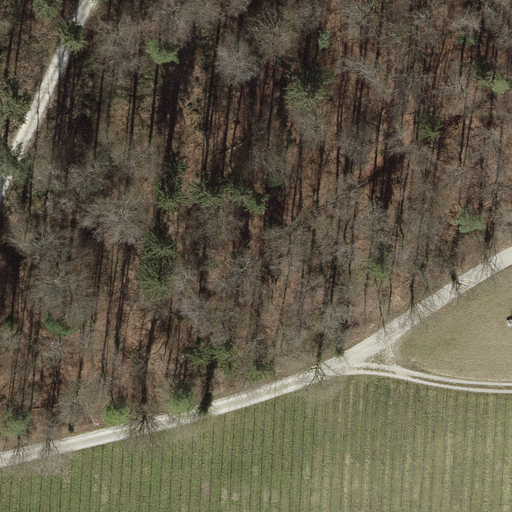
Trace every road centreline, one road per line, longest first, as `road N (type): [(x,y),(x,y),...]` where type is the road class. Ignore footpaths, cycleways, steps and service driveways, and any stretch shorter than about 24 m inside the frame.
road 1 (track): [(0,461),(330,368),(511,255)]
road 2 (track): [(0,186),(85,0)]
road 3 (track): [(511,387),(330,368)]
